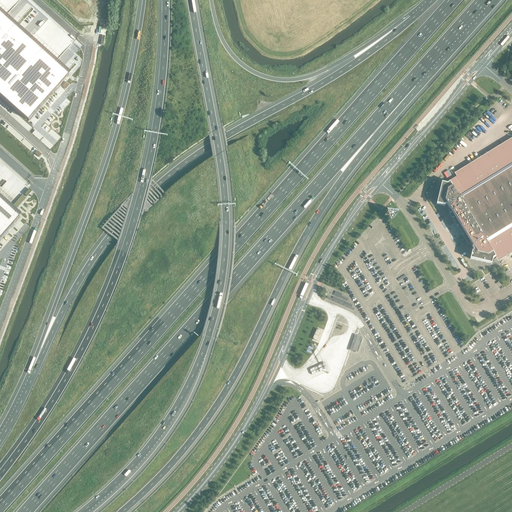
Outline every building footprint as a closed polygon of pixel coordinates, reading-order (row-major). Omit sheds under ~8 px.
[(45,0),(60,13),(72,0),(45,0)] [(0,94),(29,120),(65,80),(69,76),(68,76),(69,75),(68,75),(68,74),(64,71),(59,67),(60,67),(25,36),(20,32),(21,31),(16,28),(15,27),(15,26),(11,23),(10,23),(8,21),(0,13),(0,94)] [(511,253),(511,142),(449,181),(447,184),(442,183),(437,204),(444,205),(447,204),(450,208),(448,212),(467,244),(472,245),(474,249),(472,252),(470,258),(492,264),(493,259),(496,258),(499,261),(511,253)] [(475,160),(482,156),(479,151),(472,155),(475,160)] [(2,201),(0,199),(0,239),(20,217),(19,217),(19,216),(16,213),(15,213),(2,201)] [(316,341),(321,331),(317,329),(313,339),(316,341)] [(353,350),(358,352),(363,338),(357,337),(357,336),(358,336),(357,336),(357,335),(356,334),(355,335),(350,349),(350,350),(350,351),(351,351),(352,351),(353,350)]
